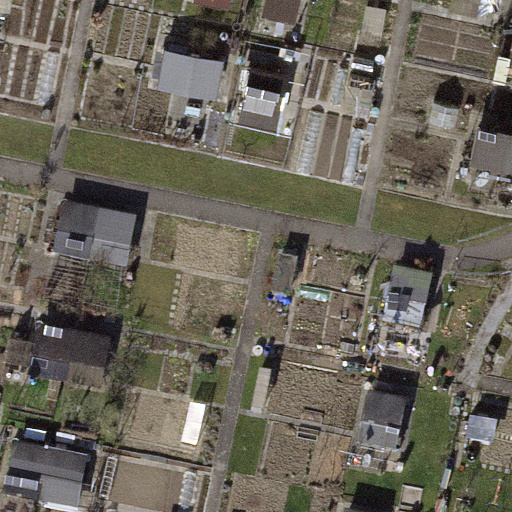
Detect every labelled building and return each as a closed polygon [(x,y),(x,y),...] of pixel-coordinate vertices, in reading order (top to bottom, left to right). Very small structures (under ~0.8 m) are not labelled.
[(245,116),(293,127),(305,75),(257,64),(245,116)] [(511,159),(511,126),(486,122),(481,154),(511,159)] [(60,251),(132,268),(144,217),(72,200),(60,251)] [(35,371),(107,389),(119,342),(46,324),(35,371)] [(407,441),(409,395),(374,394),(373,440),(407,441)] [(90,448),(16,446),(16,476),(50,476),(49,511),(89,511),(90,448)]
